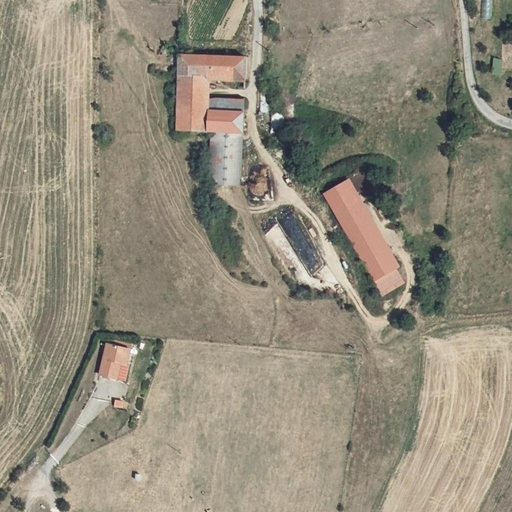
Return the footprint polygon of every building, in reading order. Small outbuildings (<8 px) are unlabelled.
[(245,78),(246,57),(180,53),(174,53),(174,62),(180,62),(179,75),(214,77),(245,78)] [(494,74),(501,75),(504,61),(497,59),(494,74)] [(179,75),(178,110),(213,112),(214,77),(179,75)] [(270,99),(270,89),(258,89),(258,99),(270,99)] [(218,107),(247,107),(247,98),(218,98),(218,107)] [(212,130),(244,131),(244,113),(213,112),(178,110),(178,129),(212,130)] [(271,116),(272,133),(284,132),(283,115),(271,116)] [(244,131),(212,130),(211,176),(242,177),(244,131)] [(352,181),(327,194),(383,294),(405,283),(399,270),(401,269),(352,181)] [(133,360),(110,354),(102,387),(120,391),(122,381),(127,382),(129,375),(133,360)] [(122,381),(120,391),(130,393),(134,376),(129,375),(127,382),(122,381)]
